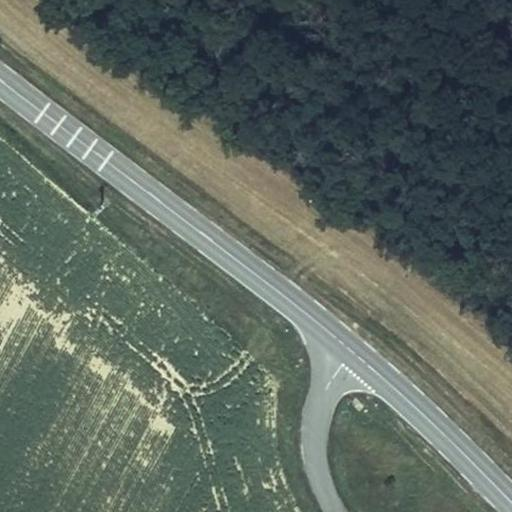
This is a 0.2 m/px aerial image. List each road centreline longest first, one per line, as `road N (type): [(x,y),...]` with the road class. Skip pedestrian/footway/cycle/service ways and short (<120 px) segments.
road 1 (secondary): [(0,77),(353,350)]
road 2 (secondary): [(353,350),(511,500)]
road 3 (unclassified): [(353,350),(328,383),(313,437),(335,511)]
